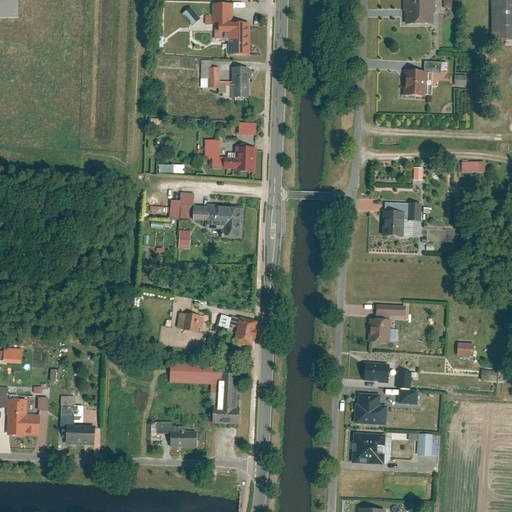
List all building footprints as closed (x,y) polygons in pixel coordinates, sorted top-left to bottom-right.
[(407,0),(407,25),(437,25),(437,0),(407,0)] [(511,0),(494,0),(494,39),(511,39),(511,0)] [(216,25),(236,25),(236,5),(216,5),(216,16),(216,24),(216,25)] [(186,14),(195,25),(203,19),(194,8),(186,14)] [(216,24),(216,16),(208,16),(208,24),(216,24)] [(254,55),(254,25),(236,25),(216,25),(216,40),(232,39),(232,56),(254,55)] [(428,61),(427,72),(430,72),(445,73),(446,63),(428,61)] [(211,69),(212,89),(222,89),(222,69),(211,69)] [(252,69),(234,69),(235,101),(253,100),(252,69)] [(408,71),(406,96),(428,98),(430,72),(427,72),(408,71)] [(241,123),(240,135),(258,136),(259,125),(241,123)] [(236,172),(259,174),(261,149),(238,148),(237,158),(226,157),(225,169),(237,170),(236,172)] [(464,172),(488,172),(488,161),(464,161),(464,172)] [(185,174),(185,165),(159,166),(159,174),(185,174)] [(417,168),(416,181),(425,181),(426,168),(417,168)] [(181,202),(172,201),(170,218),(193,221),(196,195),(182,193),(181,202)] [(245,240),(248,204),(216,202),(216,207),(200,206),(199,221),(214,222),(213,238),(245,240)] [(412,205),(411,221),(423,222),(424,205),(412,205)] [(386,212),(385,236),(407,238),(408,214),(386,212)] [(193,232),(182,231),(181,248),(192,249),(193,232)] [(379,306),(379,318),(394,319),(409,320),(410,307),(379,306)] [(179,329),(186,330),(189,314),(181,313),(179,329)] [(201,333),(203,316),(189,313),(189,314),(186,330),(186,331),(201,333)] [(222,315),(219,328),(232,331),(235,318),(222,315)] [(373,318),(372,342),(393,343),(394,319),(379,318),(373,318)] [(257,323),(239,319),(233,345),(251,349),(257,323)] [(475,357),(475,344),(459,344),(459,357),(475,357)] [(23,364),(23,349),(5,349),(5,364),(23,364)] [(224,381),(229,382),(229,373),(229,364),(172,362),(171,382),(214,384),(213,392),(223,392),(224,381)] [(367,381),(391,383),(392,365),(368,364),(367,381)] [(53,370),(52,382),(62,382),(63,370),(53,370)] [(402,389),(414,390),(415,372),(400,371),(399,389),(402,389)] [(483,371),(483,381),(499,381),(499,371),(483,371)] [(227,407),(240,408),(242,374),(229,373),(229,382),(227,407)] [(402,389),(401,404),(421,405),(422,390),(414,390),(402,389)] [(357,423),(389,425),(390,406),(383,405),(383,394),(362,393),(362,404),(359,404),(357,423)] [(84,423),(84,406),(75,406),(75,396),(62,397),(62,423),(84,423)] [(39,411),(48,411),(49,398),(39,398),(39,411)] [(215,407),(215,421),(242,423),(243,408),(240,408),(227,407),(215,407)] [(42,435),(43,415),(29,414),(29,412),(11,412),(10,434),(42,435)] [(99,425),(69,425),(69,443),(99,443),(99,425)] [(354,463),(387,465),(389,435),(356,433),(354,463)] [(172,434),(172,445),(199,446),(200,434),(172,434)] [(421,434),(419,456),(435,457),(436,435),(421,434)]
